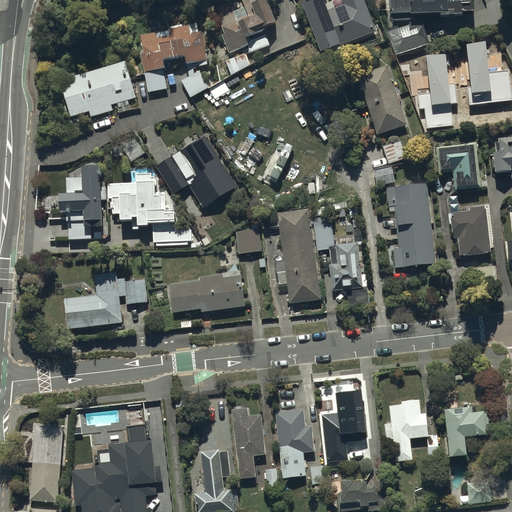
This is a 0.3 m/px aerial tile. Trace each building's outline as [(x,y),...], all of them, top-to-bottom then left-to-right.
[(221,30),(224,38),(222,38),(229,57),(244,51),(246,57),(270,47),(264,32),(275,28),(265,4),(260,6),(257,0),(253,0),(242,4),(244,10),(218,20),(222,29),(221,30)] [(301,8),(320,56),(376,34),(362,0),(340,0),(344,7),(328,14),(322,0),(301,8)] [(415,0),(417,20),(455,18),(455,21),(463,21),(463,17),(474,16),(473,5),(470,5),(470,0),(415,0)] [(425,22),(387,34),(395,58),(433,46),(425,22)] [(199,25),(141,39),(145,56),(140,57),(149,95),(167,91),(164,74),(165,73),(164,66),(185,61),(190,79),(182,83),(191,100),(209,91),(200,73),(195,76),(193,70),(209,66),(199,25)] [(245,57),(225,64),(230,76),(249,68),(245,57)] [(126,64),(76,79),(74,74),(58,79),(71,120),(89,115),(91,120),(114,113),(112,108),(116,107),(119,116),(131,112),(128,102),(136,99),(126,64)] [(358,77),(377,137),(408,127),(388,68),(358,77)] [(242,159),(247,157),(262,182),(274,175),(274,176),(291,166),(276,140),(280,137),(285,145),(304,134),(300,127),(303,125),(298,117),(309,110),(297,89),(290,93),(281,77),(250,94),(252,98),(246,102),(244,98),(233,105),(236,111),(225,118),(223,123),(224,128),(231,129),(236,141),(234,142),(242,159)] [(454,86),(435,88),(434,88),(437,115),(438,115),(439,125),(484,121),(482,100),(477,101),(476,92),(455,94),(454,86)] [(511,91),(497,99),(508,120),(511,117),(511,91)] [(202,210),(235,188),(197,131),(178,144),(185,153),(158,171),(176,198),(188,190),(202,210)] [(510,182),(511,181),(511,139),(498,140),(498,145),(495,145),(496,157),(492,158),(493,178),(509,177),(510,182)] [(384,147),(389,166),(406,161),(401,142),(384,147)] [(476,146),(437,151),(440,176),(452,175),(453,182),(454,182),(456,193),(482,190),(476,146)] [(392,168),(375,172),(379,189),(396,185),(392,168)] [(99,173),(81,173),(81,182),(67,182),(67,199),(60,199),(60,219),(68,219),(68,243),(90,243),(90,232),(101,232),(101,204),(106,204),(106,191),(100,191),(99,173)] [(133,228),(133,233),(153,232),(153,246),(191,244),(190,231),(176,231),(175,220),(166,220),(165,197),(156,197),(155,180),(151,180),(151,176),(136,177),(137,186),(108,187),(109,203),(113,203),(114,217),(121,217),(121,229),(133,228)] [(341,180),(314,182),(315,205),(342,204),(341,180)] [(427,187),(387,191),(389,213),(397,212),(399,232),(398,232),(400,251),(394,252),(396,272),(435,268),(427,187)] [(457,241),(459,259),(491,257),(486,209),(469,210),(470,215),(448,217),(449,227),(451,227),(452,237),(453,237),(453,241),(457,241)] [(289,305),(320,301),(310,212),(270,217),(271,232),(280,231),(284,263),(276,264),(279,290),(287,289),(289,305)] [(332,267),(330,267),(333,293),(348,291),(351,310),(369,308),(366,289),(362,290),(356,245),(336,247),(333,227),(315,229),(318,253),(330,252),(332,267)] [(260,230),(236,233),(239,257),(263,254),(260,230)] [(493,270),(472,271),(473,292),(495,290),(493,270)] [(64,303),(68,332),(100,328),(101,331),(109,330),(108,327),(122,325),(119,300),(127,299),(128,307),(147,304),(144,282),(126,285),(125,281),(118,282),(117,276),(95,279),(98,298),(64,303)] [(201,284),(170,288),(173,315),(201,312),(202,315),(244,311),(241,279),(223,281),(223,278),(200,280),(201,284)] [(401,409),(389,410),(391,427),(384,427),(385,443),(393,442),(395,465),(412,463),(409,442),(428,440),(425,415),(420,415),(419,403),(401,405),(401,409)] [(248,410),(231,413),(240,482),(256,480),(253,459),(266,458),(261,418),(249,420),(248,410)] [(328,421),(332,455),(367,452),(363,411),(338,413),(338,420),(328,421)] [(448,416),(443,416),(448,464),(465,462),(463,443),(485,442),(485,436),(490,436),(488,417),(472,418),(471,412),(457,413),(457,411),(447,412),(448,416)] [(304,412),(276,415),(283,483),(306,480),(304,456),(315,455),(312,429),(306,430),(304,412)] [(64,431),(36,428),(30,504),(58,506),(64,431)] [(95,471),(72,473),(76,510),(82,509),(82,511),(147,511),(146,499),(157,498),(155,486),(163,486),(161,471),(155,471),(152,445),(148,445),(148,442),(150,442),(149,435),(146,435),(146,429),(128,431),(130,446),(109,449),(109,453),(97,454),(99,467),(94,467),(95,471)] [(218,452),(201,454),(206,495),(196,496),(197,511),(239,511),(237,493),(224,494),(222,479),(231,478),(229,454),(218,455),(218,452)] [(266,468),(268,492),(279,491),(277,467),(266,468)] [(324,468),(311,469),(313,488),(316,487),(316,491),(326,490),(324,468)] [(467,484),(469,507),(491,505),(489,482),(467,484)] [(355,486),(341,487),(342,500),(339,500),(339,511),(358,511),(359,511),(369,511),(383,511),(383,494),(367,495),(367,487),(355,488),(355,486)]
